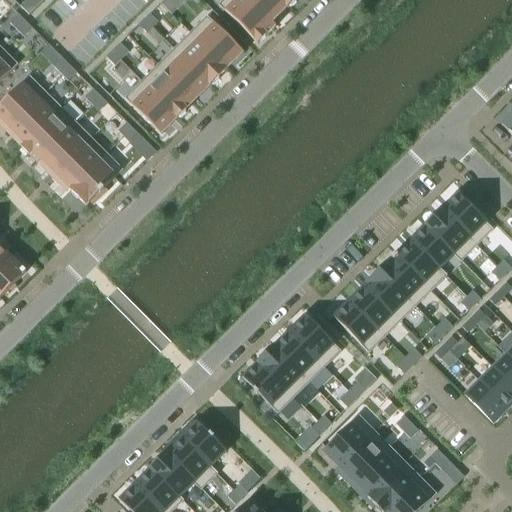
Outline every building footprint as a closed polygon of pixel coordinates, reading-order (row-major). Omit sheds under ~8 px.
[(246,0),(223,0),(218,5),(258,45),(276,27),(272,24),(271,25),(246,0)] [(278,0),(246,0),(271,25),(272,24),(287,9),(278,0)] [(278,0),(287,9),(289,8),(291,7),(296,3),(296,1),(296,0),(278,0)] [(150,14),(144,20),(152,29),(158,23),(150,14)] [(18,15),(10,24),(18,32),(27,24),(18,15)] [(207,17),(190,34),(226,70),(227,70),(226,70),(243,53),(207,17)] [(144,20),(138,26),(147,34),(152,29),(144,20)] [(27,24),(18,32),(24,38),(32,29),(27,24)] [(190,34),(174,50),(210,87),(212,85),(214,85),(218,80),(219,78),(226,70),(190,34)] [(120,44),(112,52),(120,61),(129,52),(120,44)] [(2,49),(0,50),(0,82),(18,65),(2,49)] [(174,50),(158,66),(194,102),(210,86),(210,87),(174,50)] [(112,52),(106,58),(115,66),(120,61),(112,52)] [(63,59),(54,68),(62,76),(71,68),(63,59)] [(158,66),(141,82),(178,119),(178,118),(180,118),(185,113),(185,111),(187,110),(186,110),(194,102),(158,66)] [(71,68),(62,76),(68,82),(77,73),(71,68)] [(30,77),(0,106),(0,120),(9,129),(46,93),(30,77)] [(141,82),(125,99),(161,135),(177,119),(178,119),(141,82)] [(93,90),(85,98),(93,107),(102,98),(93,90)] [(46,93),(9,129),(24,144),(25,145),(61,108),(46,93)] [(102,98),(93,107),(99,113),(107,104),(102,98)] [(24,144),(20,147),(37,164),(41,161),(40,160),(76,124),(61,108),(25,145),(24,144)] [(511,115),(502,126),(511,135),(511,146),(508,151),(511,155),(511,115)] [(127,123),(118,132),(124,137),(132,129),(127,123)] [(76,124),(40,160),(41,161),(55,175),(91,139),(76,124)] [(132,129),(124,137),(129,143),(138,134),(132,129)] [(91,139),(55,175),(70,190),(69,190),(70,191),(100,161),(101,162),(107,155),(91,139)] [(100,161),(70,191),(71,192),(71,194),(76,198),(78,199),(86,207),(90,203),(99,194),(100,195),(104,191),(103,190),(104,189),(116,177),(123,170),(107,155),(101,162),(100,161)] [(447,203),(440,210),(477,247),(493,231),(457,195),(448,203),(447,203)] [(433,217),(424,226),(425,226),(426,226),(455,255),(454,256),(461,263),(477,247),(440,210),(433,217)] [(425,226),(410,241),(439,270),(440,270),(454,256),(455,255),(426,226),(425,226)] [(396,255),(395,256),(431,292),(447,277),(440,270),(439,270),(410,241),(396,255)] [(0,263),(9,255),(0,246),(0,263)] [(9,255),(0,263),(0,299),(26,273),(9,255)] [(395,255),(379,271),(416,308),(431,292),(395,256),(396,255),(395,255)] [(503,261),(497,267),(505,275),(511,269),(503,261)] [(497,267),(491,273),(499,281),(505,275),(497,267)] [(374,276),(363,286),(364,287),(364,286),(400,323),(416,308),(379,271),(374,276)] [(506,283),(498,292),(503,297),(511,289),(506,283)] [(364,287),(349,302),(385,338),(400,323),(364,286),(364,287)] [(472,291),(466,297),(474,306),(480,300),(472,291)] [(498,292),(489,300),(495,306),(503,297),(498,292)] [(466,297),(460,303),(468,312),(474,306),(466,297)] [(349,302),(333,318),(369,354),(385,338),(349,302)] [(479,310),(470,319),(476,324),(484,316),(479,310)] [(305,316),(289,332),(325,368),(341,352),(305,316)] [(444,319),(436,328),(444,336),(452,327),(444,319)] [(470,319),(462,327),(468,333),(476,324),(470,319)] [(436,328),(427,337),(435,345),(444,336),(436,328)] [(274,347),(309,384),(325,368),(289,332),(274,347)] [(451,337),(443,346),(449,352),(457,343),(451,337)] [(274,346),(257,363),(258,363),(294,399),(304,408),(319,393),(309,384),(274,347),(274,346)] [(443,346),(435,354),(440,360),(449,352),(443,346)] [(414,349),(405,358),(413,366),(422,357),(414,349)] [(511,360),(506,355),(492,368),(511,388),(511,360)] [(405,358),(396,367),(404,375),(408,371),(413,366),(405,358)] [(258,363),(242,378),(255,391),(254,392),(257,396),(258,395),(278,415),(294,399),(258,363)] [(511,388),(492,368),(479,382),(508,411),(511,406),(511,388)] [(479,382),(464,396),(493,425),(508,411),(479,382)] [(357,383),(348,392),(356,400),(365,391),(357,383)] [(348,392),(339,401),(347,409),(356,400),(348,392)] [(391,404),(383,412),(389,418),(397,410),(391,404)] [(323,416),(317,422),(325,430),(332,424),(323,416)] [(359,416),(322,452),(338,468),(375,432),(359,416)] [(404,417),(395,425),(404,434),(412,426),(404,417)] [(317,422),(311,428),(319,436),(325,430),(317,422)] [(197,423),(181,439),(210,468),(211,467),(226,452),(213,439),(214,438),(211,435),(210,436),(197,423)] [(412,426),(404,434),(410,440),(418,432),(412,426)] [(375,432),(338,468),(354,484),(390,448),(375,432)] [(172,446),(165,453),(195,483),(194,484),(201,491),(218,474),(211,467),(210,468),(181,439),(173,447),(172,446)] [(390,448),(354,484),(369,499),(405,463),(390,448)] [(437,450),(429,458),(435,464),(443,456),(437,450)] [(158,461),(149,469),(149,470),(150,469),(179,499),(180,498),(194,484),(195,483),(165,453),(158,460),(158,461)] [(443,456),(435,464),(441,471),(449,462),(443,456)] [(386,511),(421,478),(405,463),(369,499),(381,511),(386,511)] [(149,470),(135,484),(162,511),(172,511),(184,501),(180,498),(179,499),(150,469),(149,470)] [(421,478),(386,511),(418,511),(436,495),(421,478)] [(162,511),(135,484),(119,500),(130,511),(162,511)] [(239,486),(233,492),(241,500),(247,494),(239,486)] [(233,492),(227,498),(235,506),(241,500),(233,492)] [(261,511),(250,500),(238,511),(261,511)]
